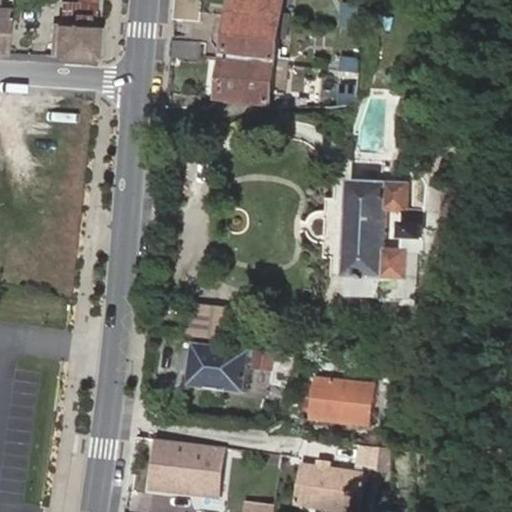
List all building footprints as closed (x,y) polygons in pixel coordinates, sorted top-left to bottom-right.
[(0,0),(0,53),(10,54),(13,10),(0,10),(0,0)] [(99,59),(101,26),(96,26),(98,6),(98,0),(80,0),(80,5),(64,5),(62,25),(61,25),(58,57),(99,59)] [(177,0),(176,22),(201,24),(202,0),(177,0)] [(285,0),(236,0),(225,100),(274,106),(285,0)] [(362,27),(362,3),(343,3),(343,27),(362,27)] [(203,43),(174,40),(173,58),(201,60),(203,43)] [(429,42),(428,66),(447,66),(448,43),(429,42)] [(407,205),(407,181),(349,180),(346,277),(350,277),(350,296),(409,298),(412,291),(415,282),(416,250),(421,250),(422,206),(407,205)] [(189,339),(235,343),(238,312),(192,309),(189,339)] [(276,352),(197,343),(191,386),(246,393),(250,366),(274,369),(276,352)] [(374,383),(317,376),(312,418),(369,425),(374,383)] [(157,440),(151,490),(171,492),(177,488),(191,490),(195,495),(210,497),(223,487),(227,449),(157,440)] [(380,464),(382,445),(358,443),(356,461),(380,464)] [(318,465),(301,462),(295,502),(355,510),(361,471),(326,466),(320,465),(318,465)] [(223,487),(210,497),(221,498),(223,487)]
